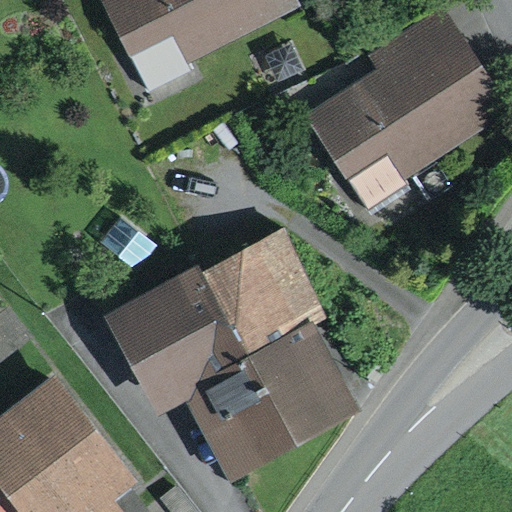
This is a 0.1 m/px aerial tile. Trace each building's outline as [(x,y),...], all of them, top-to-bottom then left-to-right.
[(181,50),(279,0),(114,0),(139,49),(129,54),(147,89),(190,67),(181,50)] [(448,37),(322,119),(355,170),(345,176),(367,209),(407,183),(397,166),(492,105),(448,37)] [(204,273),(247,351),(291,432),(346,402),(308,333),(323,311),(284,228),(241,252),(204,273)] [(166,395),(183,386),(247,351),(204,273),(123,316),(166,395)] [(247,351),(183,386),(227,466),(291,432),(247,351)] [(0,424),(0,462),(38,511),(118,511),(104,494),(125,477),(53,383),(0,424)]
